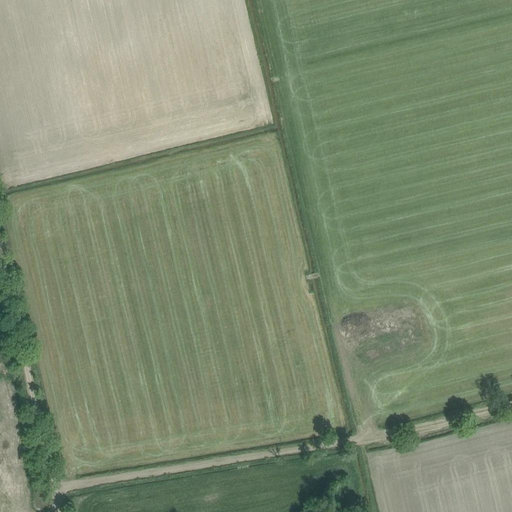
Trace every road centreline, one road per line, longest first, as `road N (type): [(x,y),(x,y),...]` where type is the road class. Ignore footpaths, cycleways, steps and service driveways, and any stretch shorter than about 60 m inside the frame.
road 1 (track): [(59,490),(511,407)]
road 2 (track): [(0,241),(64,511)]
